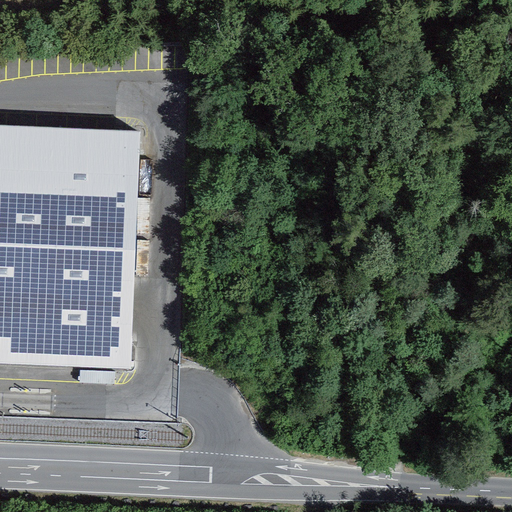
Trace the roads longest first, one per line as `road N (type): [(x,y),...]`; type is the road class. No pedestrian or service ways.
road 1 (unclassified): [(0,465),(511,492)]
road 2 (unknown): [(160,390),(174,175),(162,126),(133,104),(0,96)]
road 3 (unknown): [(160,390),(0,385)]
